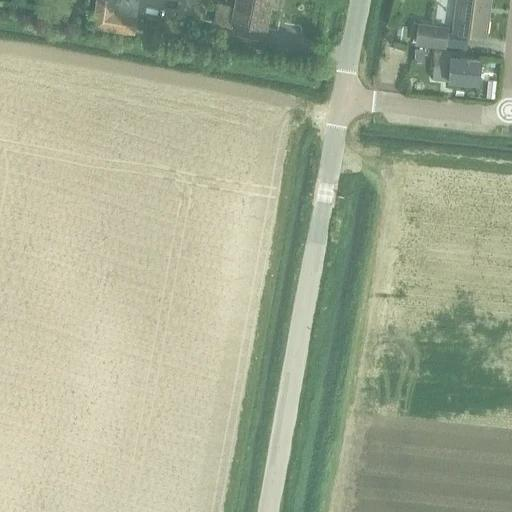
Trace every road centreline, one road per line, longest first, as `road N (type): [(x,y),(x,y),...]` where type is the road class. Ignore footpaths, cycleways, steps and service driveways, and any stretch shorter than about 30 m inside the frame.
road 1 (tertiary): [(273,511),(345,99)]
road 2 (residential): [(345,99),(511,116)]
